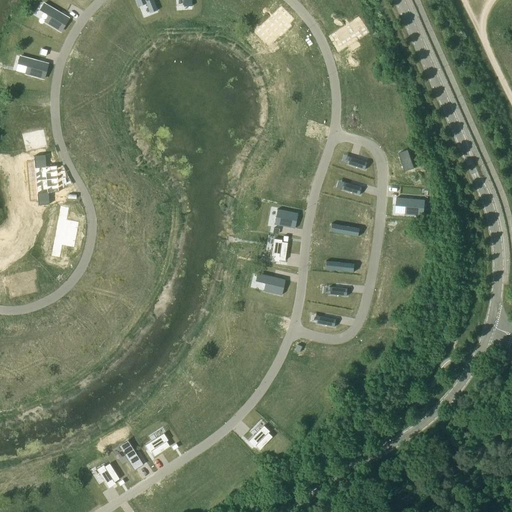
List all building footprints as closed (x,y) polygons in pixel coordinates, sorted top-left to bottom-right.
[(48,15),(44,22),(60,32),(69,18),(44,4),(40,10),(48,15)] [(43,79),(48,64),(20,56),(18,64),(27,66),(25,74),(43,79)] [(300,134),(280,129),(275,143),(296,149),(300,134)] [(47,146),(43,130),(22,134),(26,150),(47,146)] [(92,132),(71,139),(77,155),(97,148),(92,132)] [(405,172),(414,169),(408,150),(399,153),(405,172)] [(367,163),(350,157),(348,164),(365,170),(367,163)] [(55,173),(50,162),(38,167),(37,164),(28,167),(35,182),(55,173)] [(91,177),(96,190),(116,184),(111,168),(102,171),(103,174),(91,177)] [(60,185),(55,173),(35,182),(42,197),(50,194),(49,190),(60,185)] [(362,188),(345,182),(343,189),(360,195),(362,188)] [(121,199),(116,184),(96,190),(100,202),(111,199),(112,202),(121,199)] [(425,199),(396,197),(395,213),(424,215),(425,199)] [(277,209),(274,225),(295,229),(298,213),(277,209)] [(79,219),(56,214),(52,230),(75,236),(79,219)] [(124,218),(102,218),(103,235),(124,235),(124,218)] [(332,222),(330,231),(359,236),(360,227),(332,222)] [(71,253),(75,236),(52,230),(47,247),(71,253)] [(279,262),(279,260),(285,261),(287,243),(281,242),(282,240),(274,239),(271,261),(279,262)] [(100,256),(94,267),(114,276),(121,262),(112,257),(111,261),(100,256)] [(354,264),(326,261),(325,269),(353,272),(354,264)] [(18,268),(20,290),(32,288),(31,277),(35,276),(34,266),(18,268)] [(106,291),(114,276),(94,267),(88,278),(100,284),(98,287),(106,291)] [(18,268),(2,269),(2,279),(6,279),(7,291),(20,290),(18,268)] [(285,280),(257,274),(255,281),(265,283),(263,291),(282,295),(285,280)] [(348,288),(329,287),(329,295),(347,297),(348,288)] [(67,316),(62,305),(50,311),(60,330),(74,323),(71,314),(67,316)] [(60,330),(50,311),(39,316),(44,327),(41,329),(44,337),(60,330)] [(336,319),(318,316),(317,323),(335,327),(336,319)] [(16,333),(16,321),(4,321),(3,342),(20,342),(20,333),(16,333)] [(350,358),(339,360),(342,370),(352,368),(350,358)] [(150,424),(141,431),(150,442),(159,436),(150,424)] [(263,426),(248,442),(254,447),(255,445),(259,449),(272,437),(268,433),(269,431),(263,426)] [(128,461),(129,462),(129,461),(135,469),(134,470),(143,464),(128,440),(127,441),(120,446),(123,452),(124,455),(125,454),(129,460),(128,461)] [(102,462),(91,467),(99,479),(109,474),(102,462)]
